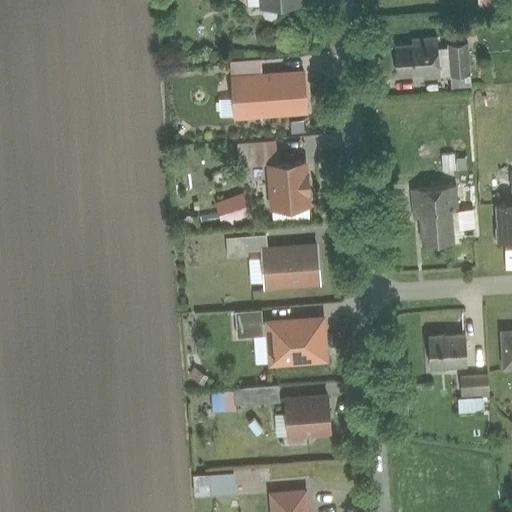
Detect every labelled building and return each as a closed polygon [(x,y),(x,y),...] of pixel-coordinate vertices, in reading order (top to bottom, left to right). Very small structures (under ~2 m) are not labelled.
[(415,42),(395,43),(398,75),(437,72),(434,36),(415,37),(415,42)] [(468,42),(448,44),(450,76),(471,74),(468,42)] [(268,69),(267,59),(235,61),(236,72),(268,69)] [(268,69),(236,72),(239,114),(306,109),(303,67),(268,69)] [(279,138),(241,141),(243,164),(264,163),(281,161),(279,138)] [(281,161),(264,163),(268,208),(312,205),(308,159),(281,161)] [(454,185),(415,188),(420,245),(459,242),(454,185)] [(238,193),(214,201),(222,222),(246,213),(238,193)] [(511,204),(495,206),(498,241),(511,239),(511,204)] [(317,241),(259,246),(262,284),(320,280),(317,241)] [(261,308),(232,311),(234,335),(263,333),(261,308)] [(324,315),(263,320),(267,363),(328,359),(324,315)] [(511,329),(500,331),(502,366),(511,364),(511,329)] [(469,331),(426,334),(428,365),(471,362),(469,331)] [(490,373),(463,374),(464,394),(491,392),(490,373)] [(283,381),(250,384),(251,402),(285,399),(283,381)] [(223,386),(222,403),(248,405),(249,388),(223,386)] [(337,392),(289,396),(292,433),(340,429),(337,392)] [(239,470),(212,472),(214,491),(241,489),(239,470)] [(315,511),(314,484),(273,487),(275,511),(315,511)]
